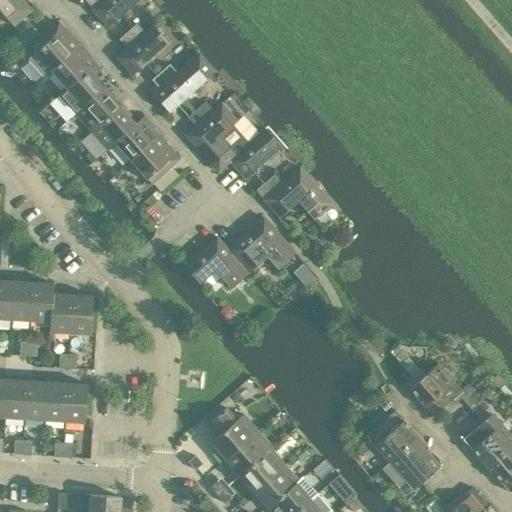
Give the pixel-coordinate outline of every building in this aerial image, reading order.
[(22,0),(0,0),(0,9),(13,25),(31,10),(22,0)] [(84,0),(93,9),(103,0),(84,0)] [(103,0),(93,9),(109,27),(139,0),(103,0)] [(34,52),(27,59),(43,77),(50,70),(51,71),(78,46),(79,45),(78,45),(58,22),(30,47),(34,52)] [(119,40),(126,48),(144,32),(137,24),(119,40)] [(31,25),(14,39),(23,50),(40,36),(31,25)] [(126,48),(123,51),(116,57),(132,75),(168,43),(153,26),(145,33),(144,32),(126,48)] [(78,46),(51,71),(66,88),(67,89),(90,69),(91,69),(96,64),(85,52),(87,51),(80,43),(78,45),(79,45),(78,46)] [(160,90),(159,89),(153,94),(169,113),(215,73),(199,54),(177,74),(178,74),(160,90)] [(152,81),(159,89),(160,90),(178,74),(177,74),(170,65),(152,81)] [(66,88),(58,95),(59,95),(75,114),(103,89),(104,88),(103,88),(94,77),(96,75),(91,69),(90,69),(67,89),(66,88)] [(103,89),(75,114),(91,132),(120,107),(119,106),(110,96),(112,93),(106,86),(106,85),(103,88),(104,88),(103,89)] [(188,118),(196,127),(214,111),(206,102),(188,118)] [(120,107),(91,132),(107,150),(115,143),(135,125),(134,124),(126,113),(128,111),(122,104),(119,106),(120,107)] [(230,161),(231,163),(231,161),(236,157),(236,156),(220,138),(238,123),(222,104),(214,111),(196,127),(186,135),(217,172),(230,161)] [(115,143),(130,161),(159,136),(149,124),(150,122),(144,116),(144,115),(134,124),(135,125),(115,143)] [(266,130),(236,156),(236,157),(231,161),(231,163),(245,178),(281,147),(266,130)] [(159,136),(130,161),(150,183),(179,158),(159,136)] [(282,184),(264,200),(280,218),(298,202),(313,220),(331,204),(300,169),(282,184)] [(255,190),(264,200),(282,184),(273,174),(255,190)] [(263,217),(227,248),(227,249),(249,274),(267,257),(278,269),(295,253),(263,217)] [(217,236),(183,266),(201,285),(215,272),(231,290),(249,274),(227,249),(227,248),(217,236)] [(303,247),(312,259),(324,249),(314,238),(303,247)] [(0,280),(0,318),(10,319),(12,281),(0,280)] [(12,281),(10,319),(30,320),(32,282),(12,281)] [(32,282),(30,320),(51,322),(52,294),(52,293),(53,284),(32,282)] [(286,297),(274,285),(265,293),(276,305),(286,297)] [(52,294),(51,322),(50,332),(70,333),(72,295),(52,294)] [(72,295),(70,333),(90,334),(92,296),(72,295)] [(20,342),(19,356),(28,356),(29,342),(20,342)] [(29,342),(28,356),(36,357),(37,343),(29,342)] [(399,344),(390,351),(403,367),(417,381),(409,389),(433,417),(462,391),(438,363),(425,374),(424,373),(423,373),(422,372),(421,371),(420,370),(419,369),(418,368),(417,367),(416,366),(416,365),(415,364),(414,364),(413,363),(412,362),(410,360),(409,359),(408,358),(408,357),(407,355),(407,354),(407,353),(407,351),(408,350),(408,349),(409,348),(399,344)] [(59,354),(58,368),(68,368),(69,354),(59,354)] [(69,354),(68,368),(76,369),(76,355),(69,354)] [(6,379),(4,417),(24,418),(26,380),(6,379)] [(26,380),(24,418),(44,420),(46,382),(26,380)] [(46,382),(44,420),(64,421),(66,383),(46,382)] [(66,383),(64,421),(84,422),(87,384),(66,383)] [(206,425),(216,437),(210,442),(217,450),(214,452),(222,461),(258,430),(243,413),(235,420),(225,408),(206,425)] [(394,410),(366,434),(391,462),(419,437),(394,410)] [(462,439),(486,466),(511,443),(511,436),(491,413),(462,439)] [(258,430),(222,461),(231,471),(233,469),(239,475),(271,448),(272,447),(258,430)] [(391,462),(383,469),(398,486),(406,479),(413,488),(420,482),(441,463),(419,437),(391,462)] [(14,440),(13,454),(22,454),(22,441),(14,440)] [(22,441),(22,454),(30,455),(31,441),(22,441)] [(54,443),(53,457),(61,457),(62,443),(54,443)] [(62,443),(61,457),(70,458),(71,444),(62,443)] [(511,443),(486,466),(509,492),(511,490),(511,443)] [(271,448),(239,475),(245,483),(242,485),(250,494),(285,464),(271,448)] [(187,462),(194,470),(201,464),(194,455),(187,462)] [(285,464),(250,494),(259,503),(261,501),(267,507),(299,480),(285,464)] [(299,480),(267,507),(271,511),(296,511),(317,494),(302,477),(299,480)] [(209,487),(216,495),(223,489),(216,481),(209,487)] [(450,511),(483,511),(485,511),(477,502),(482,498),(472,487),(464,494),(467,498),(450,511)] [(216,495),(223,503),(230,497),(223,489),(216,495)] [(57,493),(56,509),(65,509),(66,493),(57,493)] [(317,494),(296,511),(329,511),(331,510),(317,494)] [(90,495),(88,511),(119,511),(120,496),(90,495)]
